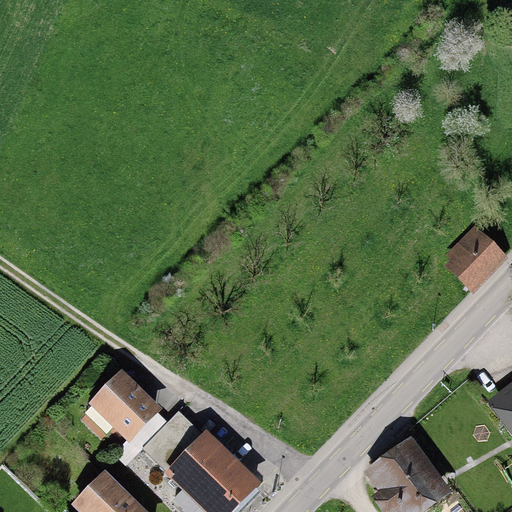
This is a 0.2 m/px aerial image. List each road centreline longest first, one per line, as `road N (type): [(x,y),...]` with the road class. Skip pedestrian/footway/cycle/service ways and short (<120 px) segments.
road 1 (track): [(0,244),(134,340),(315,489)]
road 2 (residential): [(511,285),(294,511)]
